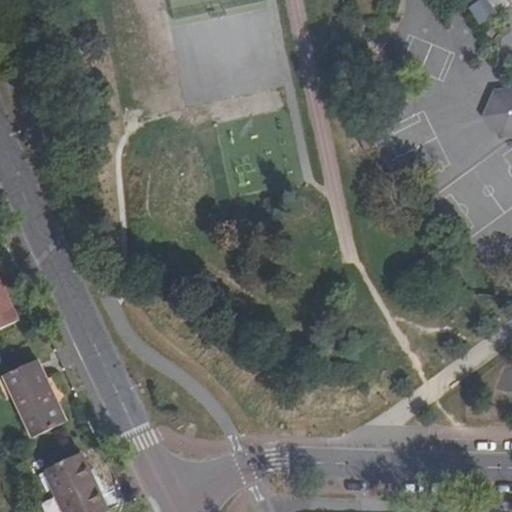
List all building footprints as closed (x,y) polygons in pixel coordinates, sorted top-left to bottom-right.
[(489,0),(479,0),(470,7),(482,23),(498,11),(489,0)] [(511,86),(496,88),(482,112),(500,141),(511,140),(511,86)] [(6,292),(0,279),(0,329),(19,321),(6,292)] [(48,383),(38,361),(5,376),(35,438),(67,423),(48,383)] [(108,511),(92,475),(82,455),(50,470),(69,511),(108,511)]
